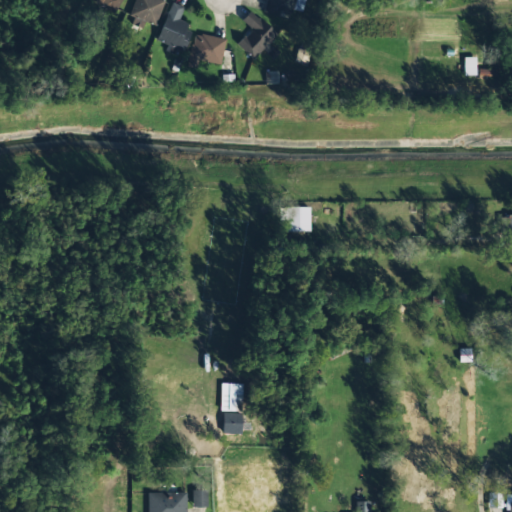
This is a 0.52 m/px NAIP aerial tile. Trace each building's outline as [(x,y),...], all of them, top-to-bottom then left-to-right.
[(162,0),(133,0),(128,25),(141,29),(143,22),(156,25),(162,0)] [(155,41),(166,45),(164,51),(172,54),(174,49),(183,52),(192,29),(177,23),(183,8),(170,3),(155,41)] [(252,60),(275,35),(249,11),(240,21),(250,29),(236,44),(252,60)] [(219,64),(224,39),(193,33),(186,66),(194,68),(196,59),(219,64)] [(474,75),(474,58),(463,58),(463,75),(474,75)] [(309,232),(308,207),(284,208),(285,232),(309,232)] [(511,216),(499,217),(500,234),(511,233),(511,216)] [(240,413),(221,413),(221,434),(240,434),(240,413)] [(206,491),(191,491),(191,508),(206,507),(206,491)] [(184,511),(185,493),(166,493),(146,493),(146,511),(184,511)] [(487,508),(500,509),(501,493),(487,493),(487,508)] [(369,511),(369,502),(354,502),(354,511),(369,511)]
